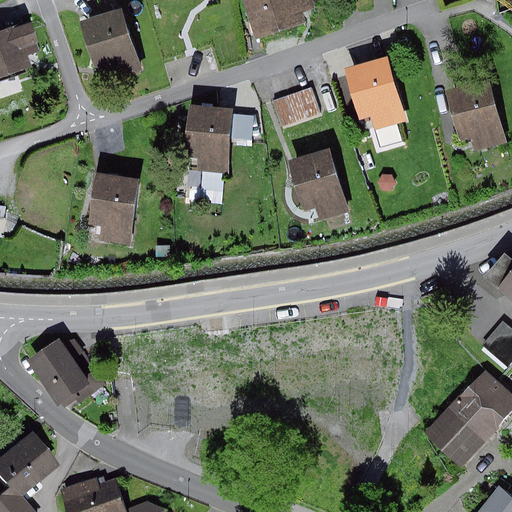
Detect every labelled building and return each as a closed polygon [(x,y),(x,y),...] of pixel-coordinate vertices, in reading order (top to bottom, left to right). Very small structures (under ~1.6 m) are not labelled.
[(323,0),(260,0),(274,40),(331,22),(323,0)] [(142,8),(94,23),(110,73),(158,58),(142,8)] [(24,24),(0,31),(0,77),(24,69),(21,58),(34,54),(24,24)] [(402,63),(363,71),(373,118),(386,115),(390,131),(416,125),(402,63)] [(511,132),(502,76),(458,84),(468,138),(483,135),(485,147),(511,142),(511,132)] [(318,88),(276,98),(283,128),(325,118),(318,88)] [(249,116),(208,110),(202,154),(216,156),(214,168),(241,172),(249,116)] [(348,156),(305,164),(314,212),(327,209),(329,219),(359,213),(348,156)] [(139,185),(96,178),(88,221),(99,223),(96,238),(129,244),(139,185)] [(229,327),(129,341),(140,413),(227,401),(224,381),(245,378),(242,358),(266,355),(270,381),(310,376),(305,346),(317,344),(322,380),(386,371),(378,320),(343,325),(340,305),(228,321),(229,327)] [(393,343),(423,341),(421,312),(390,314),(393,343)] [(511,326),(510,325),(488,352),(511,371),(511,326)] [(79,343),(42,366),(71,410),(107,387),(79,343)] [(391,356),(393,398),(433,396),(430,353),(391,356)] [(511,387),(495,373),(441,435),(479,467),(511,428),(511,387)] [(62,464),(35,430),(0,458),(0,468),(13,484),(0,494),(0,511),(34,511),(22,497),(62,464)] [(127,479),(74,498),(78,511),(174,511),(169,496),(137,507),(127,479)] [(511,511),(511,492),(507,489),(489,511),(511,511)]
